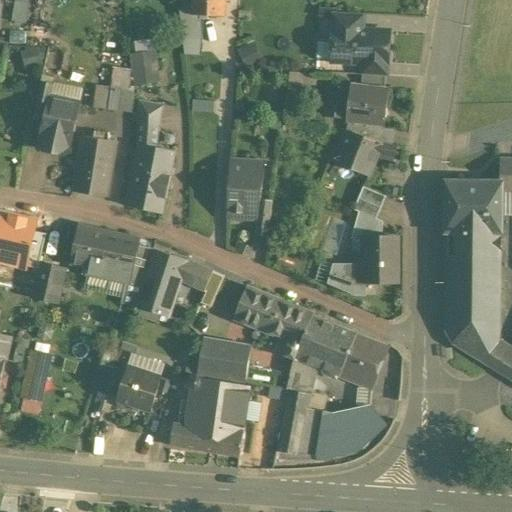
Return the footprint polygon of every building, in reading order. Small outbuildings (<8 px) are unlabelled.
[(14,0),(11,24),(34,28),(39,0),(14,0)] [(194,0),(194,14),(204,14),(226,15),(226,0),(194,0)] [(335,9),(319,9),(318,25),(334,26),(335,13),(335,9)] [(251,11),(239,10),(239,18),(251,19),(251,11)] [(363,15),(335,13),(334,26),(362,28),(363,15)] [(203,20),(181,19),(183,36),(202,36),(203,33),(203,20)] [(362,28),(334,26),(333,45),(332,61),(365,63),(387,64),(388,64),(390,33),(362,31),(362,28)] [(317,60),(332,61),(333,45),(317,44),(317,60)] [(39,47),(20,51),(25,71),(44,66),(39,47)] [(255,48),(244,52),(249,67),(260,63),(255,48)] [(157,50),(131,53),(134,73),(135,84),(161,81),(157,50)] [(387,64),(365,63),(364,75),(386,77),(386,76),(387,64)] [(44,69),(41,83),(54,86),(55,81),(57,72),(44,69)] [(130,72),(115,69),(112,88),(109,109),(132,113),(135,93),(127,92),(130,72)] [(317,74),(291,72),(290,84),(298,85),(317,86),(317,74)] [(364,75),(363,76),(363,88),(385,91),(386,77),(364,75)] [(51,98),(80,104),(83,87),(55,81),(54,86),(51,98)] [(45,121),(50,98),(51,98),(54,86),(41,83),(33,118),(45,121)] [(298,85),(290,84),(290,92),(298,93),(298,85)] [(112,88),(97,86),(94,108),(109,109),(112,88)] [(363,88),(352,86),(352,88),(348,117),(348,119),(350,120),(385,124),(390,91),(385,91),(363,88)] [(352,88),(342,87),(338,116),(348,117),(352,88)] [(51,98),(50,98),(45,121),(39,149),(58,153),(70,146),(80,104),(51,98)] [(215,101),(194,99),(193,111),(215,112),(215,101)] [(138,143),(139,143),(156,148),(158,128),(163,106),(140,101),(138,143)] [(284,119),(276,118),(274,130),(282,131),(284,119)] [(385,124),(350,120),(348,131),(383,143),(392,145),(394,130),(384,128),(385,124)] [(348,131),(347,131),(336,161),(370,175),(378,155),(383,143),(348,131)] [(109,134),(95,132),(94,138),(109,141),(109,134)] [(94,138),(83,136),(74,191),(73,190),(73,192),(108,198),(109,197),(108,196),(117,142),(109,141),(94,138)] [(156,148),(139,143),(126,206),(163,214),(176,152),(156,148)] [(383,143),(378,155),(396,158),(399,146),(392,145),(383,143)] [(502,233),(446,233),(447,332),(453,344),(464,351),(511,378),(511,159),(501,159),(501,182),(502,182),(502,221),(511,221),(511,346),(501,339),(502,233)] [(249,162),(231,161),(228,213),(238,214),(238,216),(257,219),(259,219),(260,205),(261,200),(265,168),(249,166),(249,162)] [(501,182),(447,182),(446,233),(502,233),(502,221),(502,182),(501,182)] [(386,197),(364,187),(354,210),(359,212),(373,217),(377,219),(386,197)] [(331,192),(324,189),(321,197),(329,199),(331,192)] [(273,201),(261,200),(260,205),(259,219),(257,219),(255,235),(268,237),(273,201)] [(377,219),(373,217),(359,212),(351,238),(352,238),(363,238),(363,237),(383,237),(383,222),(377,219)] [(37,221),(2,213),(0,223),(0,261),(26,268),(27,266),(35,231),(37,221)] [(141,238),(79,225),(71,263),(89,267),(88,275),(131,284),(139,246),(141,238)] [(47,234),(35,231),(27,266),(39,270),(40,263),(47,234)] [(383,237),(363,237),(363,238),(363,281),(365,281),(398,282),(398,238),(383,237)] [(352,238),(351,263),(333,263),(327,283),(355,295),(365,296),(365,281),(363,281),(363,238),(352,238)] [(242,244),(239,252),(248,256),(252,248),(242,244)] [(154,249),(139,246),(131,284),(142,287),(154,249)] [(189,261),(154,249),(142,287),(135,306),(170,319),(182,282),(189,261)] [(324,264),(313,259),(307,274),(318,279),(324,264)] [(226,277),(189,261),(182,282),(211,294),(211,295),(217,297),(226,277)] [(66,269),(40,263),(39,270),(32,298),(58,304),(66,269)] [(282,300),(247,286),(234,319),(269,334),(282,300)] [(314,313),(282,300),(269,334),(281,339),(275,352),(295,360),(296,359),(313,316),(314,313)] [(28,313),(21,312),(19,319),(27,321),(28,313)] [(357,333),(313,316),(296,359),(319,368),(339,376),(357,333)] [(55,333),(51,326),(43,326),(39,334),(43,340),(51,340),(55,333)] [(357,333),(339,376),(372,388),(390,347),(357,333)] [(0,357),(6,359),(11,338),(0,335),(0,357)] [(245,384),(252,346),(204,338),(198,375),(245,384)] [(32,352),(22,397),(41,401),(52,356),(32,352)] [(128,367),(162,377),(165,379),(170,366),(133,353),(128,367)] [(319,368),(296,359),(295,360),(289,391),(287,405),(309,409),(312,396),(319,368)] [(115,368),(101,364),(94,387),(108,391),(115,368)] [(162,377),(128,367),(126,372),(119,395),(117,400),(151,411),(162,377)] [(115,368),(108,391),(119,395),(126,372),(115,368)] [(248,386),(198,378),(198,377),(196,377),(193,378),(191,379),(190,382),(190,384),(191,387),(193,388),(195,389),(194,401),(181,399),(177,425),(174,424),(171,446),(240,457),(244,431),(241,431),(248,386)] [(357,404),(369,406),(372,388),(359,387),(357,404)] [(309,409),(323,412),(326,399),(312,396),(309,409)] [(309,409),(287,405),(281,433),(275,465),(318,462),(317,458),(316,454),(323,412),(309,409)] [(335,414),(323,412),(316,454),(317,458),(318,462),(357,453),(387,427),(369,406),(335,414)]
